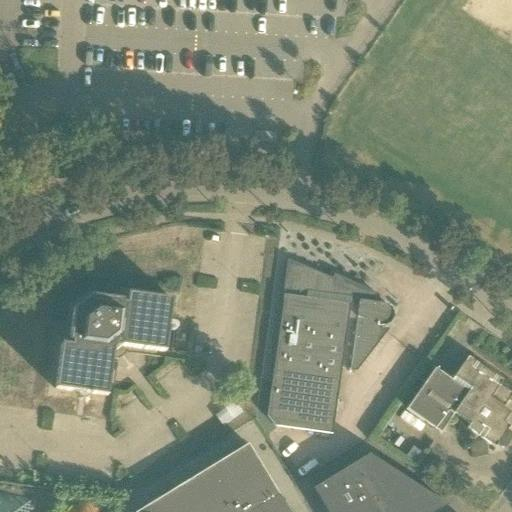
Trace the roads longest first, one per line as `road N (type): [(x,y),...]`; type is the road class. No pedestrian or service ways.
road 1 (unclassified): [(511,312),(393,232),(293,202)]
road 2 (unclassified): [(293,202),(310,118),(385,0)]
road 3 (unclassified): [(73,216),(146,197),(227,193),(293,202)]
